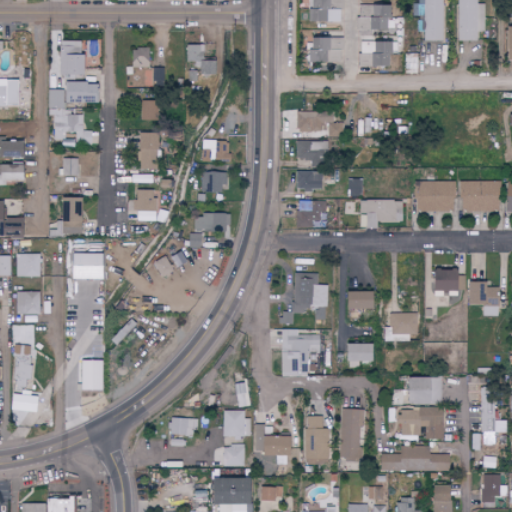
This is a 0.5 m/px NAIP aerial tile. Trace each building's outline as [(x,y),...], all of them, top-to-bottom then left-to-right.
[(305,0),(306,20),(327,20),(340,20),(340,8),(343,8),(343,0),(305,0)] [(443,0),(420,0),(420,41),(443,41),(443,0)] [(457,0),(457,40),(476,41),(476,32),(484,33),(485,4),(477,4),(476,0),(457,0)] [(387,29),(386,4),(363,5),(363,17),(355,17),(356,24),(359,24),(359,29),(387,29)] [(511,59),(511,25),(501,25),(500,49),(507,49),(507,60),(511,59)] [(29,38),(14,37),(13,67),(28,67),(29,38)] [(330,37),(306,37),(306,62),(327,62),(341,62),(341,37),(330,37)] [(79,74),(80,41),(59,41),(58,74),(79,74)] [(389,66),(390,41),(372,41),(372,54),(357,54),(357,65),(389,66)] [(202,60),(201,45),(184,45),(184,61),(196,61),(197,75),(216,74),(215,60),(202,60)] [(147,48),(131,49),(132,67),(147,67),(147,48)] [(416,53),(403,54),(404,74),(416,73),(416,53)] [(15,80),(4,79),(4,104),(15,105),(15,80)] [(93,82),(62,82),(62,89),(48,90),(48,108),(64,108),(64,102),(94,102),(93,82)] [(139,119),(153,120),(154,104),(140,103),(139,119)] [(54,140),(66,140),(66,132),(76,132),(76,144),(92,144),(92,131),(83,131),(83,116),(54,115),(54,140)] [(138,169),(156,168),(155,133),(138,133),(138,169)] [(0,156),(18,157),(19,140),(4,140),(4,137),(0,136),(0,156)] [(200,162),(227,161),(227,140),(200,141),(200,162)] [(326,142),(296,141),(296,160),(311,160),(311,168),(326,169),(326,142)] [(76,159),(62,158),(62,175),(76,176),(76,159)] [(18,180),(18,164),(0,164),(0,184),(4,185),(4,180),(18,180)] [(321,172),(289,171),(289,189),(320,190),(321,172)] [(200,192),(219,192),(219,185),(225,185),(225,172),(200,172),(200,192)] [(149,182),(149,175),(131,175),(131,183),(149,182)] [(171,180),(158,179),(158,187),(170,187),(171,180)] [(414,211),(452,210),(452,191),(455,191),(455,181),(413,182),(414,211)] [(498,211),(499,182),(459,181),(458,211),(498,211)] [(363,197),(364,182),(348,182),(348,197),(363,197)] [(150,189),(133,190),(134,221),(154,221),(154,198),(151,198),(150,189)] [(77,234),(78,197),(57,197),(57,233),(77,234)] [(377,221),(402,222),(402,201),(358,200),(358,213),(365,214),(365,228),(376,228),(377,221)] [(312,228),(312,220),(325,220),(326,201),(295,201),(295,228),(312,228)] [(226,232),(226,214),(193,213),(192,231),(226,232)] [(19,218),(0,217),(0,236),(18,237),(19,218)] [(187,247),(199,248),(200,234),(188,233),(187,247)] [(66,278),(96,279),(97,253),(66,253),(66,278)] [(15,277),(37,276),(37,254),(15,254),(15,277)] [(10,256),(0,255),(0,275),(10,276),(10,256)] [(429,292),(456,291),(455,269),(429,270),(429,292)] [(326,285),(316,285),(316,274),(291,273),(291,313),(305,314),(305,306),(314,307),(314,320),(325,320),(326,285)] [(482,316),(497,316),(498,288),(483,287),(483,282),(465,282),(465,304),(482,304),(482,316)] [(16,315),(38,314),(38,291),(16,292),(16,315)] [(369,291),(342,292),(342,309),(369,308),(369,291)] [(291,324),(292,312),(279,312),(278,324),(291,324)] [(390,314),(390,328),(385,328),(385,342),(418,341),(417,313),(390,314)] [(35,325),(17,325),(16,341),(35,341),(35,325)] [(319,335),(296,335),(296,329),(280,330),(280,376),(315,375),(315,364),(308,365),(308,354),(319,354),(319,335)] [(30,346),(13,344),(12,354),(29,356),(30,346)] [(370,344),(342,344),(342,361),(349,361),(349,368),(358,368),(358,361),(370,361),(370,344)] [(13,390),(29,390),(30,357),(14,357),(13,390)] [(99,361),(78,361),(79,391),(100,390),(99,361)] [(440,404),(439,377),(402,378),(403,405),(440,404)] [(235,384),(237,408),(249,406),(246,383),(235,384)] [(491,433),(491,403),(477,403),(477,407),(470,406),(469,425),(479,425),(479,433),(491,433)] [(442,409),(398,408),(397,436),(418,436),(418,427),(424,427),(423,439),(441,440),(442,409)] [(364,426),(364,410),(340,409),(339,459),(360,459),(361,426),(364,426)] [(244,411),(221,411),(222,437),(251,437),(250,419),(244,419),(244,411)] [(304,465),(330,464),(329,429),(323,429),(323,416),(307,417),(307,430),(303,430),(304,465)] [(193,435),(194,419),(169,418),(168,435),(193,435)] [(289,436),(272,436),(272,426),(254,426),(254,454),(276,454),(276,465),(286,465),(286,457),(289,457),(289,436)] [(243,466),(242,446),(222,446),(223,467),(243,466)] [(429,447),(399,446),(398,455),(378,454),(378,471),(447,472),(447,455),(428,454),(429,447)] [(495,469),(495,457),(482,457),(481,468),(495,469)] [(501,486),(500,475),(481,476),(482,502),(496,502),(496,497),(507,496),(506,486),(501,486)] [(245,511),(246,478),(207,478),(207,505),(218,505),(217,511),(245,511)] [(446,486),(432,485),(431,511),(449,511),(450,500),(446,500),(446,486)] [(258,500),(282,500),(282,487),(259,487),(258,500)] [(381,487),(367,487),(367,499),(381,500),(381,487)] [(21,511),(70,511),(71,499),(45,499),(45,504),(22,504),(21,511)] [(393,511),(419,511),(411,510),(411,500),(394,500),(393,511)]
